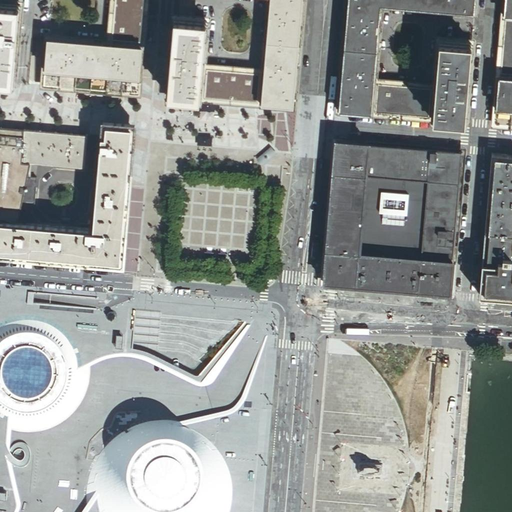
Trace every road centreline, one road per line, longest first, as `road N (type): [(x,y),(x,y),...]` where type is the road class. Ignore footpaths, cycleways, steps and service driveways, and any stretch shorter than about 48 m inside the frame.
road 1 (secondary): [(301,299),(0,272)]
road 2 (secondary): [(285,511),(300,326)]
road 3 (residential): [(463,321),(478,139)]
road 4 (secondary): [(301,299),(314,125)]
road 5 (residential): [(314,125),(478,139)]
road 6 (secondary): [(463,321),(301,299)]
road 7 (secondary): [(463,321),(300,326)]
road 8 (residential): [(478,139),(490,0)]
road 9 (secondary): [(314,125),(324,0)]
